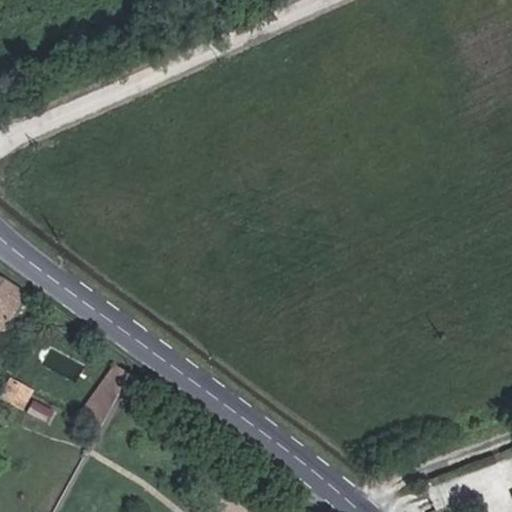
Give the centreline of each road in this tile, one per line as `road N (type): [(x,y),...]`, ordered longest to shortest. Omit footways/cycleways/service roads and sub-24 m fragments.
road 1 (tertiary): [(0,236),(358,511)]
road 2 (unclassified): [(0,146),(313,0)]
